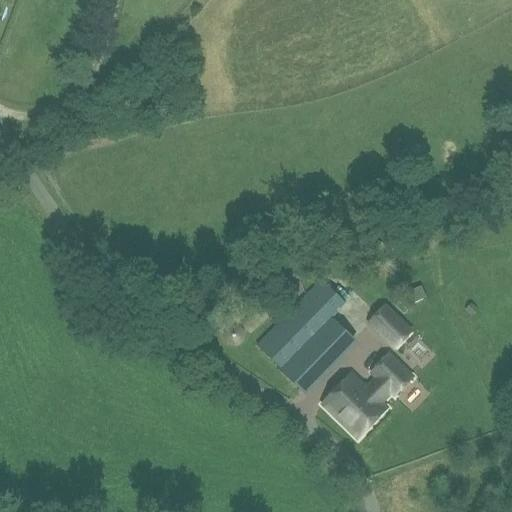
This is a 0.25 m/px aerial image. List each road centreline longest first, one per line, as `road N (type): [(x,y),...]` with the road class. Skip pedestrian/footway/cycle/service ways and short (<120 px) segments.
road 1 (unclassified): [(372,511),(353,466),(333,447),(171,335),(97,270),(0,131)]
road 2 (track): [(73,98),(124,72),(197,0)]
